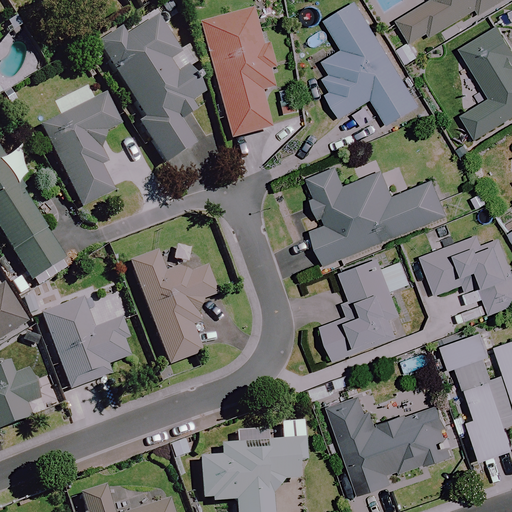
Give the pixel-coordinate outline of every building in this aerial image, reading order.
[(429,0),(398,22),(413,45),(429,34),(434,40),(475,12),(480,18),(505,0),(429,0)] [(333,76),(325,80),(333,92),(328,95),(343,120),(373,101),(390,127),(422,107),(358,4),(327,23),(345,51),(325,63),(333,76)] [(263,50),(253,11),(199,26),(231,142),(271,131),(261,94),(275,90),(269,70),(275,68),(269,48),(263,50)] [(179,55),(159,19),(126,38),(122,31),(99,44),(116,74),(143,120),(138,123),(163,167),(194,149),(178,122),(194,113),(189,105),(203,96),(188,69),(175,77),(166,62),(179,55)] [(511,57),(496,30),(463,50),(493,101),(459,121),(471,142),(511,117),(511,57)] [(419,60),(410,44),(397,51),(406,67),(419,60)] [(296,89),(283,91),(287,115),(300,113),(296,89)] [(121,126),(106,96),(41,129),(83,211),(114,195),(100,167),(105,165),(97,147),(105,143),(102,136),(121,126)] [(66,261),(0,159),(0,237),(31,284),(66,261)] [(349,187),(342,168),(310,181),(317,199),(313,200),(324,228),(314,232),(327,266),(450,218),(436,182),(395,198),(385,173),(349,187)] [(511,279),(498,242),(481,248),(477,239),(423,259),(437,296),(466,285),(469,293),(480,289),(490,315),(511,307),(511,279)] [(201,253),(187,258),(182,245),(130,264),(169,366),(202,353),(193,328),(200,325),(193,305),(217,296),(201,253)] [(415,292),(404,256),(343,274),(352,303),(345,305),(349,320),(324,327),(335,361),(357,355),(397,343),(390,319),(398,317),(392,298),(415,292)] [(0,341),(26,325),(3,287),(0,289),(0,341)] [(94,331),(83,302),(43,317),(70,392),(112,377),(108,366),(130,358),(117,323),(94,331)] [(511,341),(488,350),(483,333),(440,348),(448,372),(458,368),(476,421),(470,423),(483,461),(511,451),(504,428),(511,425),(511,341)] [(24,379),(17,362),(0,368),(0,430),(30,419),(27,410),(42,404),(31,377),(24,379)] [(377,428),(366,396),(330,409),(360,497),(391,486),(388,478),(450,457),(434,408),(377,428)] [(305,462),(304,423),(280,423),(281,442),(267,443),(266,432),(236,433),(236,446),(221,447),(221,459),(201,460),(202,503),(236,502),(236,511),(268,511),(268,494),(280,494),(280,481),(298,480),(298,462),(305,462)] [(140,511),(116,511),(110,490),(78,499),(82,511),(174,511),(172,503),(140,511)]
